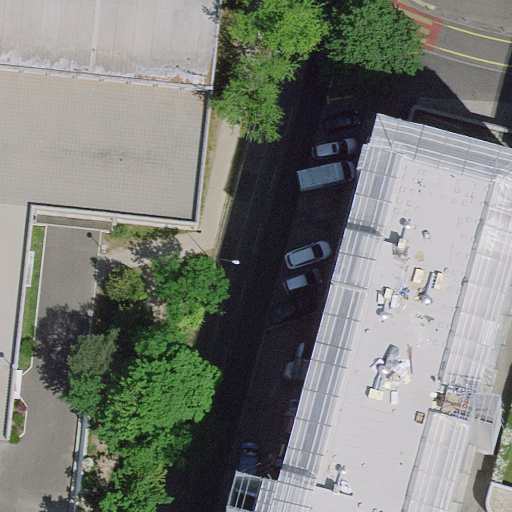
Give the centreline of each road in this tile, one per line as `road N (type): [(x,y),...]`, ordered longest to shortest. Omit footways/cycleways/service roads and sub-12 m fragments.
road 1 (residential): [(201,511),(347,0)]
road 2 (residential): [(511,56),(466,46),(357,0)]
